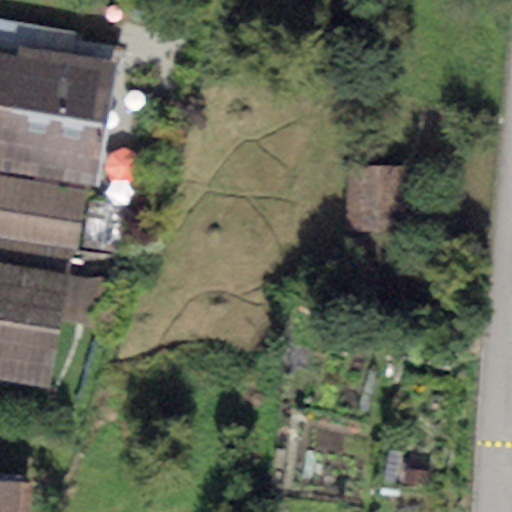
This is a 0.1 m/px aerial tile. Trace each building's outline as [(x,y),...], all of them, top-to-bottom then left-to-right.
[(18,58),(0,55),(0,160),(96,177),(116,63),(20,47),(18,58)] [(406,171),(347,169),(345,231),(404,233),(406,171)] [(87,195),(0,179),(0,248),(75,262),(87,195)] [(74,280),(0,266),(0,382),(54,392),(74,280)] [(28,511),(31,483),(0,480),(0,511),(28,511)]
